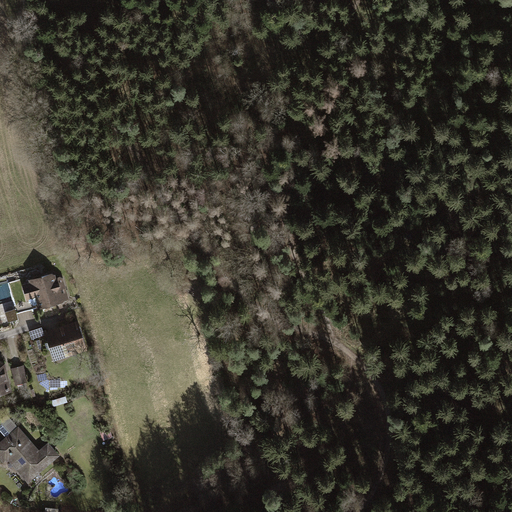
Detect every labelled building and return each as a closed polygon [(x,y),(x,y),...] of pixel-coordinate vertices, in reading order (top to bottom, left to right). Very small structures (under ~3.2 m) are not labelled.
[(39,306),(41,311),(70,303),(63,278),(58,279),(57,275),(31,282),(31,285),(24,287),(30,309),(39,306)] [(47,333),(56,364),(89,354),(79,323),(47,333)] [(0,398),(14,395),(7,366),(0,362),(0,398)] [(12,370),(17,385),(28,382),(24,367),(12,370)] [(10,462),(30,486),(63,458),(51,443),(40,452),(10,416),(1,423),(4,426),(0,429),(0,431),(7,440),(0,445),(0,460),(5,466),(10,462)]
